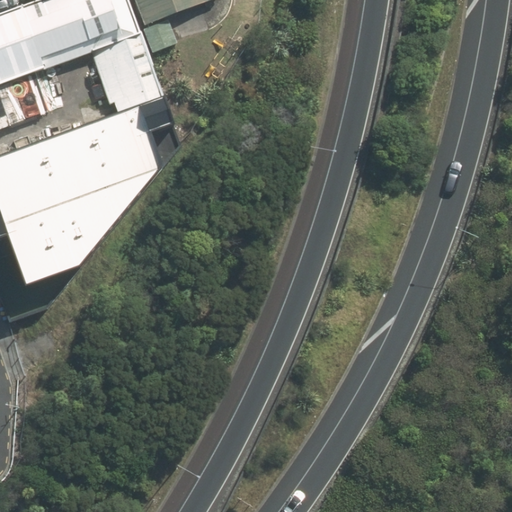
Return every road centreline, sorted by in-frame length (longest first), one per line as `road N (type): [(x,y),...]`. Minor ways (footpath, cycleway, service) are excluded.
road 1 (motorway): [(293,511),(321,478),(405,330),(451,221),(497,0)]
road 2 (motorway): [(194,511),(244,425),(315,263),(378,0)]
